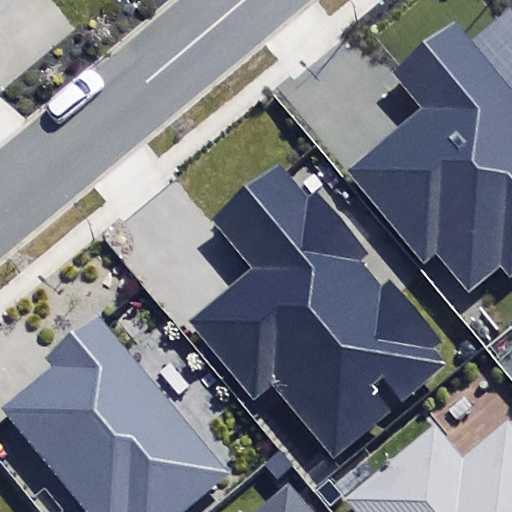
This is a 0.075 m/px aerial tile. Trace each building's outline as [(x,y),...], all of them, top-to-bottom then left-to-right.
[(511,91),(451,19),(393,68),(428,110),(353,172),(426,260),(436,252),(469,291),(500,265),(511,279),(511,278),(511,91)] [(309,201),(280,167),(217,221),(258,269),(193,324),(255,396),(272,381),(335,455),(387,411),(366,386),(380,374),(404,401),(448,364),(432,345),(439,339),(387,278),(382,283),(359,256),(365,250),(317,195),(309,201)] [(179,511),(225,477),(100,315),(45,358),(55,372),(10,407),(91,511),(179,511)] [(511,511),(511,434),(505,427),(461,465),(428,428),(345,500),(355,511),(511,511)] [(309,511),(287,486),(256,511),(309,511)]
